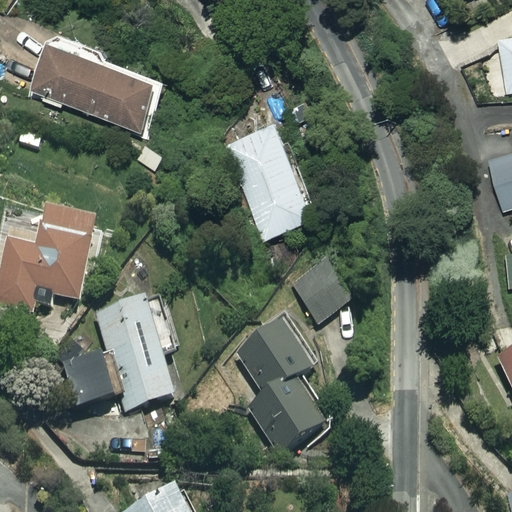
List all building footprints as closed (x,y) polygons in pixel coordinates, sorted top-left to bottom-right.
[(511,94),(511,40),(503,42),(510,95),(511,94)] [(161,88),(53,47),(36,94),(143,134),(161,88)] [(318,221),(283,127),(230,147),(266,241),(318,221)] [(511,211),(511,157),(492,163),(506,213),(511,211)] [(100,224),(50,212),(40,252),(5,244),(0,265),(0,306),(32,315),(37,294),(80,305),(100,224)] [(355,306),(331,265),(296,285),(319,326),(355,306)] [(171,337),(160,301),(98,318),(107,352),(64,365),(77,412),(122,400),(127,414),(180,399),(164,339),(171,337)] [(320,367),(293,327),(240,362),(266,401),(249,412),(281,459),(332,425),(302,380),(320,367)] [(511,356),(500,362),(511,389),(511,356)] [(187,511),(177,491),(133,511),(187,511)]
